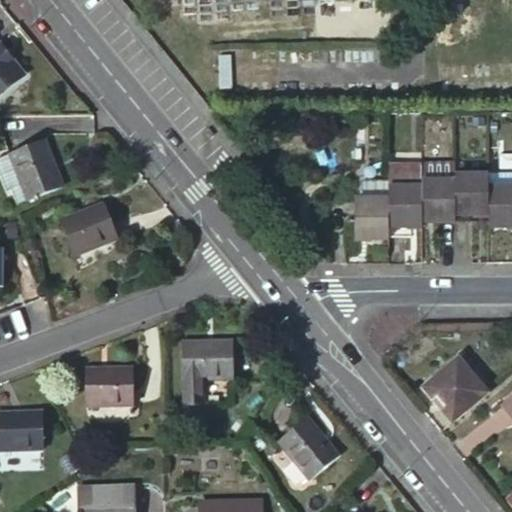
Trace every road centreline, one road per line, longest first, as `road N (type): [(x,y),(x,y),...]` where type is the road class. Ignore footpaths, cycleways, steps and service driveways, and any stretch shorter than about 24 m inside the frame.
road 1 (tertiary): [(257,261),(51,0)]
road 2 (residential): [(0,361),(257,261)]
road 3 (tertiary): [(469,511),(304,306)]
road 4 (residential): [(511,293),(339,293),(304,306)]
